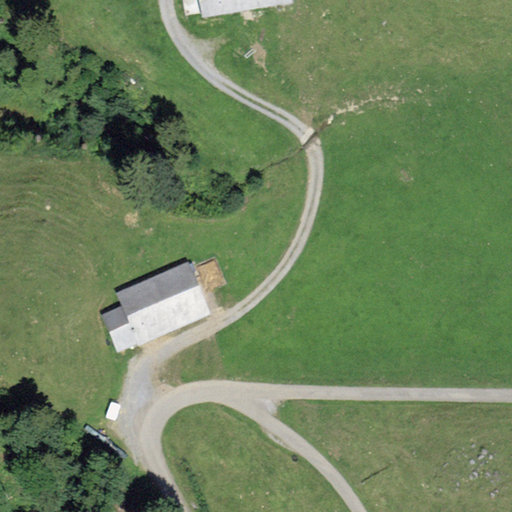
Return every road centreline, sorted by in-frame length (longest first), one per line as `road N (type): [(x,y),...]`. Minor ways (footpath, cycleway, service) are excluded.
road 1 (track): [(151,420),(139,402),(138,378),(244,306),(304,239),(315,193),(316,148),(212,71),(175,29),(169,0)]
road 2 (track): [(359,511),(244,390)]
